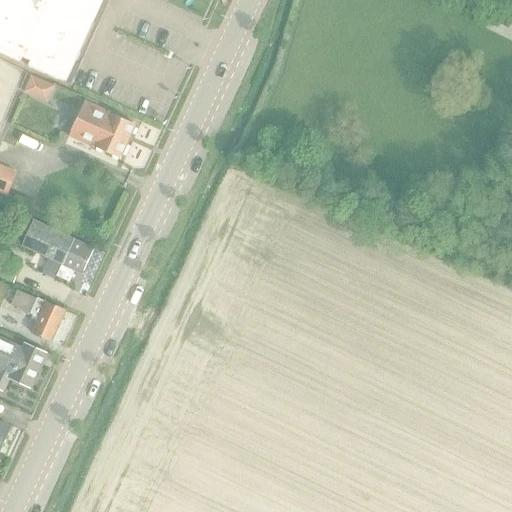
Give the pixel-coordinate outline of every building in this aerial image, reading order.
[(0,0),(0,53),(19,62),(22,57),(29,61),(27,65),(65,83),(66,81),(103,0),(0,0)] [(69,134),(121,158),(136,125),(111,113),(110,114),(84,102),(69,134)] [(0,165),(0,193),(7,196),(17,172),(0,165)] [(75,270),(82,274),(94,249),(9,208),(5,216),(30,228),(22,245),(62,264),(56,275),(69,282),(75,270)] [(0,277),(15,284),(20,271),(0,262),(0,277)] [(18,291),(12,305),(30,314),(29,315),(39,319),(32,333),(51,342),(65,311),(37,298),(36,299),(18,291)] [(0,337),(0,389),(4,388),(9,377),(30,387),(46,354),(24,344),(22,348),(0,337)] [(0,449),(11,427),(0,422),(0,449)]
